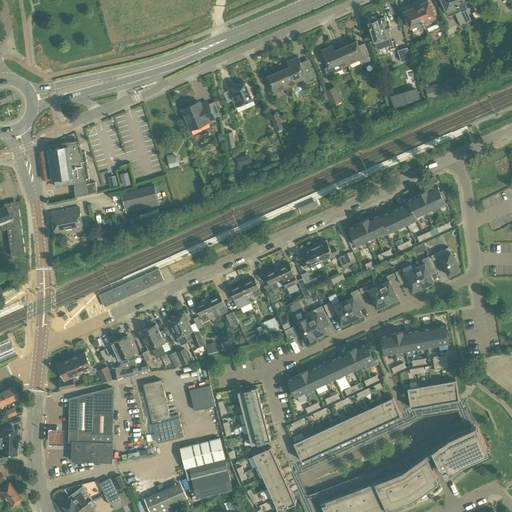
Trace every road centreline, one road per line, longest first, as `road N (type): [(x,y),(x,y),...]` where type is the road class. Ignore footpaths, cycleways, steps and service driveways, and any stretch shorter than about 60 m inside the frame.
road 1 (residential): [(40,342),(450,159)]
road 2 (residential): [(39,488),(166,460),(163,446),(193,439),(175,374),(35,401)]
road 3 (residential): [(264,370),(473,276),(463,178),(450,159)]
road 4 (residential): [(125,101),(356,0)]
road 5 (tertiary): [(40,342),(35,199),(16,130)]
